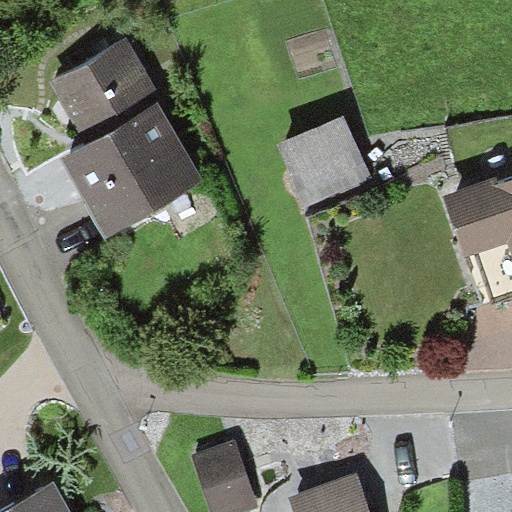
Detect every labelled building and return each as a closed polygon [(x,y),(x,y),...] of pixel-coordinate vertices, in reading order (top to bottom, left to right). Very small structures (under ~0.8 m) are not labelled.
[(164,96),(129,38),(53,82),(86,139),(63,152),(111,233),(207,178),(160,98),(164,96)] [(344,103),(279,128),(306,200),(371,175),(344,103)] [(496,164),(445,181),(465,242),(509,228),(511,237),(511,162),(497,168),(496,164)] [(236,433),(192,448),(213,511),(230,511),(260,502),(236,433)] [(359,463),(291,485),(300,511),(375,511),(373,506),(359,463)] [(0,495),(0,511),(77,511),(54,467),(0,495)]
